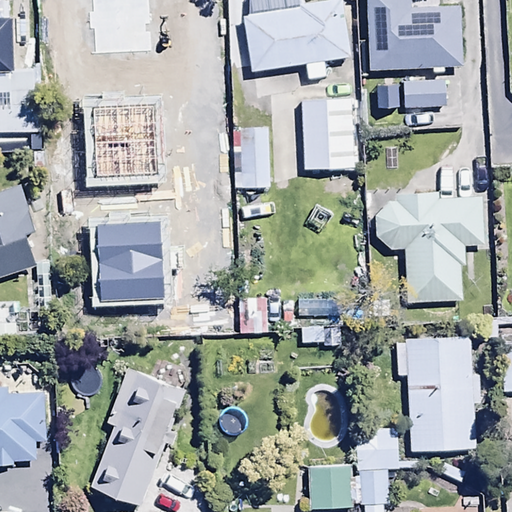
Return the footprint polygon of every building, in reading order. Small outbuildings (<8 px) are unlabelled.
[(7,0),(0,0),(0,133),(39,134),(39,110),(31,110),(31,70),(13,69),(13,17),(8,17),(7,0)] [(365,0),(367,49),(459,45),(457,0),(365,0)] [(107,128),(140,128),(162,128),(161,110),(195,109),(193,37),(136,38),(136,29),(100,30),(103,66),(91,67),(95,129),(107,128)] [(354,77),(299,78),(301,151),(356,150),(354,77)] [(443,79),(402,80),(403,132),(418,132),(418,109),(444,108),(443,79)] [(267,165),(266,98),(223,99),(224,166),(267,165)] [(199,117),(169,116),(168,163),(198,164),(199,117)] [(140,128),(107,128),(109,185),(131,185),(130,167),(141,167),(140,128)] [(50,257),(91,255),(88,194),(83,194),(83,187),(47,189),(50,257)] [(480,197),(436,200),(436,193),(375,193),(375,237),(389,251),(402,250),(406,306),(462,302),(460,266),(464,266),(463,248),(483,247),(480,197)] [(0,254),(15,249),(0,207),(0,254)] [(257,279),(255,236),(237,237),(238,279),(257,279)] [(267,335),(267,328),(264,328),(264,299),(245,299),(245,335),(267,335)] [(511,371),(511,316),(496,318),(499,372),(511,371)] [(0,325),(0,346),(13,346),(13,325),(0,325)] [(405,376),(408,452),(474,450),(472,405),(479,405),(478,375),(470,375),(469,335),(394,338),(395,376),(405,376)] [(125,367),(104,424),(110,426),(87,488),(137,507),(182,389),(125,367)] [(0,466),(12,466),(12,460),(35,459),(34,441),(45,441),(43,394),(7,395),(6,386),(0,386),(0,466)] [(417,463),(397,464),(396,428),(353,429),(355,476),(349,476),(350,504),(363,506),(363,511),(382,511),(382,505),(386,505),(385,471),(417,469),(417,463)] [(346,439),(307,440),(309,485),(348,484),(346,439)]
